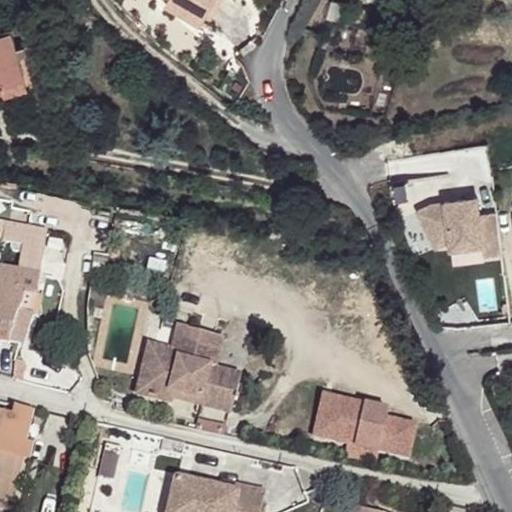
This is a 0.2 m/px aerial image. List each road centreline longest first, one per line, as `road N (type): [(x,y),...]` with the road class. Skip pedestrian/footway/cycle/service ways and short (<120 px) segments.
road 1 (residential): [(511,499),(448,348),(360,197),(273,103),(264,61),(292,0)]
road 2 (unknown): [(292,131),(207,91),(113,0)]
